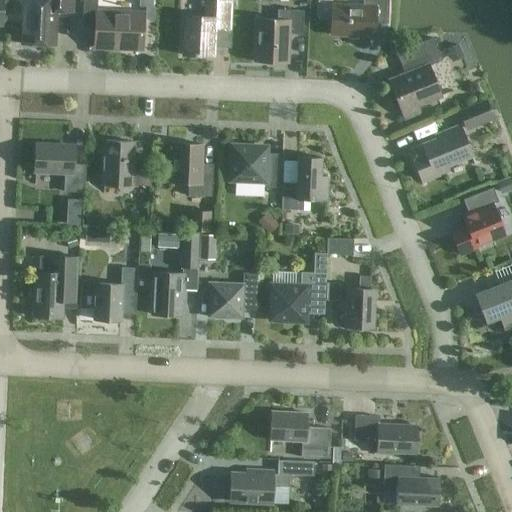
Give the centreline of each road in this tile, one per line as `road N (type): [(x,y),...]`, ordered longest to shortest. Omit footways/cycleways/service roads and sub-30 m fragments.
road 1 (residential): [(456,386),(446,325),(353,102),(339,95),(3,86)]
road 2 (residential): [(456,386),(220,377)]
road 3 (residential): [(220,377),(0,363)]
road 4 (residential): [(129,511),(220,377)]
road 5 (residential): [(511,501),(456,386)]
